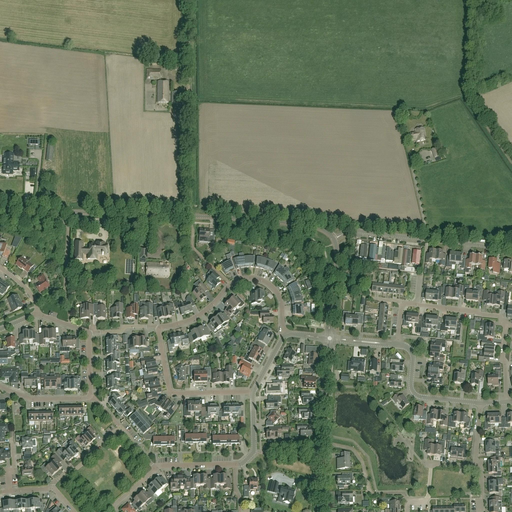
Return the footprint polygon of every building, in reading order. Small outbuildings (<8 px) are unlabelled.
[(146,79),(161,80),(161,70),(146,69),(146,79)] [(169,81),(158,81),(157,103),(169,103),(169,81)] [(181,93),(172,93),(172,103),(181,103),(181,93)] [(427,140),(424,128),(415,130),(415,132),(410,133),(412,140),(417,139),(417,142),(426,140),(427,140)] [(61,151),(69,152),(71,135),(63,134),(61,151)] [(55,151),(56,146),(47,145),(44,160),(51,161),(53,151),(55,151)] [(4,158),(3,166),(19,167),(19,164),(13,163),(13,155),(8,154),(6,154),(6,155),(6,158),(4,158)] [(19,167),(3,166),(3,175),(13,175),(13,171),(19,171),(19,167)] [(209,230),(200,229),(199,242),(207,243),(212,243),(213,237),(209,237),(209,230)] [(7,246),(0,243),(0,253),(0,254),(0,255),(0,257),(2,257),(3,257),(2,258),(7,260),(10,252),(6,250),(7,246)] [(76,243),(75,260),(82,260),(82,254),(88,254),(88,259),(96,260),(97,254),(107,255),(107,246),(104,246),(104,244),(96,244),(96,245),(90,245),(90,249),(82,249),(82,243),(76,243)] [(367,258),(369,245),(361,244),(360,258),(367,258)] [(403,249),(399,248),(398,258),(395,258),(395,262),(401,263),(403,249)] [(413,249),(412,263),(416,263),(416,260),(419,260),(421,250),(413,249)] [(436,261),(437,251),(430,251),(430,255),(427,254),(426,264),(431,264),(432,260),(436,261)] [(437,251),(436,261),(440,261),(440,266),(445,267),(446,255),(443,255),(443,252),(437,251)] [(456,263),(457,254),(451,253),(450,259),(447,259),(446,268),(449,268),(452,268),(452,266),(452,263),(456,263)] [(245,268),(243,257),(243,254),(239,254),(239,257),(239,259),(238,259),(236,260),(236,258),(232,259),(236,270),(240,268),(245,268)] [(463,254),(457,254),(456,263),(459,263),(459,269),(464,269),(465,260),(462,260),(463,254)] [(465,269),(465,273),(469,274),(469,272),(469,271),(471,271),(471,269),(471,265),(476,266),(476,256),(470,255),(470,260),(466,260),(465,269)] [(243,257),(245,268),(249,267),(253,268),(255,257),(251,256),(251,258),(249,258),(248,258),(248,256),(243,257)] [(476,256),(476,266),(480,266),(479,270),(485,271),(486,262),(482,262),(483,256),(476,256)] [(264,270),(267,259),(263,258),(263,260),(261,259),(260,259),(260,257),(256,257),(255,268),(259,268),(264,270)] [(22,258),(16,265),(21,269),(22,268),(28,273),(33,266),(30,263),(29,264),(22,258)] [(271,261),(267,259),(264,270),(268,271),(272,274),(277,264),(275,262),(273,264),(272,263),(271,263),(271,261)] [(490,259),(489,269),(494,269),(493,273),(499,274),(500,266),(496,266),(497,260),(490,259)] [(224,262),(220,265),(226,275),(231,272),(234,270),(231,260),(228,261),(228,263),(227,263),(226,264),(224,262)] [(147,263),(146,276),(169,277),(170,264),(147,263)] [(280,280),(288,272),(285,269),(283,270),(282,269),(281,268),(282,267),(279,265),(273,274),(276,276),(280,280)] [(214,289),(220,283),(217,280),(219,277),(211,270),(209,272),(207,275),(210,278),(206,281),(214,289)] [(288,272),(280,280),(283,283),(285,287),(295,281),(293,278),(291,279),(290,278),(289,276),(291,275),(288,272)] [(40,283),(35,286),(40,293),(49,287),(47,283),(46,284),(45,282),(47,280),(43,275),(38,279),(40,283)] [(3,295),(5,293),(10,286),(5,282),(4,283),(1,280),(0,281),(0,290),(1,291),(0,291),(0,294),(2,295),(3,295)] [(194,285),(197,290),(193,293),(200,302),(201,302),(204,301),(203,299),(206,297),(204,294),(207,291),(199,281),(194,285)] [(290,296),(301,292),(299,288),(297,289),(297,287),(296,286),(298,285),(296,282),(286,288),(288,291),(290,296)] [(452,299),(453,290),(449,290),(449,285),(443,285),(443,292),(446,293),(446,299),(452,299)] [(432,301),(433,292),(429,292),(430,289),(427,288),(427,286),(424,286),(423,294),(426,295),(426,301),(432,301)] [(453,290),(452,299),(459,300),(459,294),(463,294),(463,287),(458,286),(454,286),(453,290)] [(472,301),(473,292),(469,292),(470,286),(464,286),(464,294),(467,294),(466,301),(472,301)] [(473,292),(472,301),(478,302),(479,295),(482,296),(482,288),(477,287),(477,293),(473,292)] [(436,292),(433,292),(432,301),(438,302),(439,296),(441,296),(442,288),(439,288),(439,289),(437,289),(436,292)] [(256,291),(256,293),(251,293),(251,297),(251,304),(259,304),(262,302),(264,302),(264,291),(256,291)] [(302,296),(301,292),(290,296),(292,301),(292,304),(303,303),(303,300),(301,300),(301,298),(300,297),(302,296)] [(493,306),(494,297),(490,296),(490,292),(484,292),(483,301),(487,301),(487,306),(493,306)] [(497,297),(494,297),(493,306),(495,306),(494,307),(495,308),(498,308),(499,308),(499,307),(500,307),(500,301),(504,301),(505,293),(498,292),(497,297)] [(13,312),(23,308),(18,295),(8,300),(13,312)] [(187,303),(184,304),(187,313),(192,312),(189,302),(192,301),(191,298),(190,297),(187,298),(186,300),(187,303)] [(234,297),(229,301),(236,309),(236,308),(238,307),(239,308),(240,308),(241,307),(245,304),(241,300),(238,302),(234,297)] [(121,298),(121,304),(116,304),(116,307),(115,307),(115,309),(110,309),(110,312),(112,312),(112,319),(119,319),(119,312),(123,312),(123,304),(123,298),(121,298)] [(187,313),(184,304),(180,305),(179,302),(177,303),(177,301),(174,303),(176,308),(179,307),(182,315),(187,313)] [(236,309),(229,301),(224,306),(227,309),(227,310),(227,311),(225,313),(229,317),(232,314),(235,317),(240,313),(236,308),(236,309)] [(97,304),(93,304),(93,316),(97,316),(97,319),(105,319),(105,307),(97,307),(97,304)] [(152,317),(152,311),(152,304),(145,304),(140,304),(140,308),(140,319),(148,319),(148,317),(152,317)] [(167,308),(164,309),(165,318),(171,317),(170,311),(174,310),(173,304),(167,305),(166,308),(167,308)] [(89,310),(93,310),(93,305),(80,305),(80,310),(80,319),(89,319),(89,310)] [(134,312),(137,312),(137,305),(131,305),(131,309),(127,309),(127,319),(134,319),(134,312)] [(293,310),(292,315),(303,316),(304,312),(302,312),(302,310),(302,309),(306,308),(306,305),(292,306),(293,310)] [(163,306),(159,307),(157,307),(157,306),(153,307),(154,313),(158,313),(159,319),(165,318),(164,309),(163,306)] [(263,323),(273,323),(273,316),(269,316),(269,312),(260,312),(260,319),(263,319),(263,323)] [(349,313),(346,313),(343,313),(342,318),(345,319),(345,325),(351,326),(352,317),(348,317),(349,313)] [(412,324),(413,313),(409,313),(408,314),(408,315),(407,315),(406,321),(404,320),(403,326),(409,327),(409,323),(412,324)] [(413,313),(412,324),(415,324),(415,328),(422,328),(422,322),(418,322),(419,316),(418,316),(418,315),(418,314),(413,313)] [(228,324),(227,322),(229,320),(224,314),(221,316),(220,314),(215,318),(221,326),(222,326),(223,327),(224,327),(227,325),(228,324)] [(357,320),(363,320),(363,314),(355,314),(354,317),(352,317),(351,326),(353,326),(353,327),(356,327),(356,326),(357,326),(357,320)] [(432,326),(432,317),(427,317),(426,323),(423,323),(422,329),(428,329),(431,330),(431,326),(432,326)] [(432,317),(432,326),(435,326),(435,330),(440,330),(440,324),(438,324),(438,318),(432,317)] [(215,335),(223,329),(221,326),(215,318),(210,322),(211,323),(208,325),(215,335)] [(453,319),(452,319),(451,331),(455,332),(457,332),(457,335),(460,335),(461,329),(458,329),(456,329),(457,320),(457,319),(456,318),(454,318),(453,318),(453,319)] [(451,331),(452,319),(446,319),(446,324),(442,324),(441,331),(445,332),(448,332),(448,331),(451,331)] [(484,332),(494,333),(495,326),(489,325),(489,322),(482,321),(481,327),(483,328),(483,331),(484,332)] [(261,336),(270,341),(273,335),(269,333),(271,330),(263,326),(260,331),(263,333),(261,336)] [(197,330),(200,339),(210,336),(207,328),(203,329),(203,328),(197,330)] [(200,339),(197,330),(191,332),(191,334),(188,335),(191,343),(200,339)] [(29,341),(29,331),(23,332),(23,338),(19,338),(20,345),(26,344),(26,341),(29,341)] [(35,331),(29,331),(29,341),(29,344),(35,344),(35,346),(39,346),(39,335),(35,335),(35,331)] [(49,340),(49,331),(42,331),(42,335),(39,335),(39,346),(45,346),(45,340),(49,340)] [(49,343),(53,343),(54,344),(59,344),(59,335),(56,335),(55,331),(49,331),(49,340),(49,343)] [(494,333),(484,332),(483,335),(480,335),(479,340),(487,341),(487,338),(494,339),(494,333)] [(176,334),(178,344),(182,344),(183,347),(188,346),(187,339),(184,339),(183,333),(176,334)] [(178,344),(176,334),(170,336),(171,345),(168,346),(169,353),(173,352),(172,349),(174,348),(174,345),(178,344)] [(106,344),(115,344),(115,341),(118,341),(118,336),(107,336),(107,339),(106,339),(106,344)] [(253,343),(260,347),(262,344),(267,346),(270,341),(261,336),(259,339),(256,338),(254,343),(253,343)] [(11,339),(4,339),(7,339),(7,349),(15,348),(15,351),(18,351),(18,343),(15,343),(15,338),(11,338),(11,339)] [(69,348),(69,338),(62,338),(63,344),(59,344),(60,353),(70,352),(69,348)] [(76,338),(69,338),(69,348),(76,348),(76,350),(79,350),(79,342),(76,342),(76,338)] [(139,339),(139,352),(143,352),(150,352),(149,342),(146,342),(146,338),(139,339)] [(215,340),(221,350),(224,348),(221,345),(218,338),(215,340)] [(130,341),(130,343),(129,343),(129,353),(136,353),(136,352),(139,352),(139,339),(133,339),(133,341),(130,341)] [(482,342),(478,341),(478,343),(482,343),(482,345),(481,348),(484,348),(485,348),(485,352),(494,353),(495,347),(489,346),(489,342),(482,342)] [(431,351),(440,352),(441,348),(445,348),(445,343),(438,342),(437,345),(432,345),(431,351)] [(260,347),(253,343),(250,348),(253,350),(251,353),(260,358),(263,353),(257,349),(259,346),(260,347)] [(306,347),(305,350),(305,354),(309,354),(308,365),(317,366),(318,355),(316,355),(316,348),(306,347)] [(294,359),(293,358),(296,353),(288,349),(286,353),(286,354),(283,359),(290,363),(292,364),(294,365),(295,364),(296,361),(296,360),(294,359)] [(116,350),(107,350),(107,356),(113,356),(113,358),(119,358),(119,353),(116,353),(116,350)] [(440,352),(431,351),(430,358),(436,358),(436,362),(443,362),(444,357),(440,356),(440,352)] [(4,352),(4,356),(0,356),(0,364),(7,364),(7,359),(11,358),(11,356),(15,354),(15,352),(4,352)] [(494,353),(485,352),(484,356),(479,356),(479,362),(489,363),(489,359),(493,360),(494,353)] [(260,358),(251,353),(249,357),(246,355),(243,360),(251,364),(253,361),(257,364),(260,358)] [(119,358),(113,358),(113,361),(107,361),(107,366),(116,366),(116,363),(120,363),(119,358)] [(142,370),(156,367),(155,361),(151,362),(150,358),(140,360),(142,366),(142,370)] [(347,371),(364,372),(364,368),(365,368),(365,360),(351,359),(351,362),(347,362),(348,362),(347,371)] [(403,372),(404,364),(397,364),(397,361),(391,360),(390,363),(392,363),(392,371),(403,372)] [(243,367),(240,373),(238,373),(238,378),(242,378),(243,375),(244,376),(248,378),(252,371),(249,369),(251,366),(241,361),(239,365),(243,367)] [(376,377),(379,377),(380,366),(377,366),(377,361),(371,361),(370,372),(376,372),(376,377)] [(429,367),(429,373),(438,374),(439,370),(443,370),(443,364),(436,364),(435,367),(429,367)] [(185,374),(189,374),(189,366),(186,366),(183,368),(181,365),(175,369),(178,373),(178,382),(182,381),(182,380),(185,380),(185,374)] [(116,366),(107,366),(107,372),(114,372),(114,375),(120,375),(120,372),(121,372),(121,369),(117,369),(116,369),(116,366)] [(282,378),(289,378),(289,372),(293,371),(293,372),(293,366),(281,366),(282,369),(277,370),(277,377),(277,378),(278,378),(278,380),(281,380),(282,379),(282,378)] [(156,367),(142,370),(143,374),(144,380),(154,378),(153,375),(157,374),(156,367)] [(200,383),(200,373),(200,367),(190,367),(191,378),(194,378),(194,383),(200,383)] [(222,374),(222,384),(229,384),(229,380),(232,380),(232,367),(226,367),(226,374),(222,374)] [(204,373),(200,373),(200,383),(207,382),(207,377),(210,377),(210,368),(204,368),(204,373)] [(11,383),(18,383),(18,370),(2,371),(2,377),(11,377),(11,383)] [(222,372),(218,372),(218,370),(212,370),(212,380),(216,380),(216,384),(222,384),(222,374),(222,372)] [(33,374),(30,374),(31,388),(37,388),(36,379),(40,379),(40,376),(40,371),(36,371),(36,374),(33,374)] [(461,384),(465,384),(466,371),(460,371),(459,375),(455,374),(454,384),(461,384)] [(483,379),(483,372),(476,371),(476,376),(472,375),(471,385),(478,386),(479,378),(483,379)] [(501,379),(501,371),(495,371),(496,376),(488,377),(488,385),(495,385),(495,386),(498,386),(498,379),(501,379)] [(30,374),(30,379),(28,379),(27,372),(21,372),(21,379),(24,379),(25,388),(31,388),(30,374)] [(438,374),(429,373),(428,380),(434,380),(434,384),(442,385),(443,381),(442,381),(442,379),(440,378),(440,374),(438,374)] [(60,375),(54,375),(54,374),(50,374),(50,379),(51,389),(57,389),(57,385),(60,385),(60,375)] [(114,378),(107,378),(107,383),(116,383),(118,383),(118,380),(120,380),(120,378),(120,375),(114,375),(114,378)] [(398,382),(399,376),(391,375),(390,381),(392,381),(391,387),(401,388),(402,382),(398,382)] [(51,389),(50,379),(47,379),(47,376),(41,376),(41,381),(41,385),(45,385),(45,389),(51,389)] [(71,391),(70,376),(60,376),(61,386),(64,386),(64,391),(71,391)] [(80,377),(75,377),(75,376),(70,376),(71,391),(77,391),(77,386),(80,386),(80,377)] [(310,380),(310,377),(301,376),(301,381),(304,381),(304,388),(315,389),(315,385),(315,381),(310,380)] [(144,380),(145,390),(150,389),(160,387),(159,380),(154,381),(154,378),(144,380)] [(281,384),(282,384),(282,381),(273,381),(273,384),(266,384),(267,390),(265,390),(265,394),(281,394),(281,384)] [(116,383),(107,383),(108,389),(114,389),(114,392),(124,392),(124,388),(118,388),(118,386),(117,386),(116,383)] [(160,387),(150,389),(151,393),(146,394),(147,399),(155,398),(155,394),(161,393),(160,387)] [(309,403),(313,403),(313,396),(308,396),(308,392),(301,392),(301,396),(303,396),(303,405),(309,405),(309,403)] [(113,408),(120,402),(118,400),(121,397),(117,393),(112,397),(114,399),(109,403),(113,408)] [(403,409),(409,404),(405,399),(405,398),(403,396),(401,398),(398,394),(392,399),(396,404),(398,402),(403,409)] [(266,409),(277,409),(277,403),(281,403),(281,397),(273,398),(273,401),(266,402),(266,406),(266,409)] [(120,402),(113,408),(117,413),(124,407),(122,404),(126,400),(127,399),(125,398),(124,399),(120,402)] [(163,411),(169,402),(163,398),(159,404),(157,403),(156,400),(149,403),(150,406),(154,404),(163,411)] [(174,406),(169,402),(163,411),(166,413),(164,416),(168,420),(174,412),(171,410),(174,406)] [(188,408),(184,408),(184,417),(190,417),(190,412),(194,412),(195,412),(194,403),(188,403),(188,408)] [(201,403),(194,403),(195,412),(194,412),(195,417),(196,417),(198,417),(199,416),(205,416),(205,419),(205,413),(205,407),(201,407),(201,403)] [(124,407),(117,413),(121,417),(123,415),(126,418),(133,412),(127,404),(124,407)] [(221,418),(221,412),(219,412),(218,405),(213,406),(213,415),(216,414),(216,416),(216,417),(219,417),(219,418),(221,418)] [(229,414),(229,405),(223,405),(223,412),(221,412),(221,418),(224,418),(225,418),(226,417),(226,416),(226,414),(229,414)] [(240,405),(235,405),(235,416),(238,416),(238,418),(240,417),(240,423),(243,423),(243,417),(243,411),(243,405),(240,405)] [(423,413),(423,408),(417,407),(417,408),(414,408),(414,416),(419,417),(419,420),(426,421),(426,414),(423,413)] [(302,419),(311,419),(311,411),(305,412),(305,409),(299,409),(299,415),(302,415),(302,419)] [(276,412),(276,411),(270,412),(270,414),(267,418),(269,420),(267,421),(267,422),(266,423),(266,427),(273,427),(273,424),(280,418),(276,414),(276,412)] [(437,422),(438,412),(432,412),(431,415),(428,415),(427,425),(433,425),(433,421),(437,422)] [(438,412),(437,422),(441,422),(441,426),(447,427),(448,417),(444,417),(445,413),(438,412)] [(460,424),(461,413),(455,412),(455,414),(454,418),(449,417),(448,428),(455,428),(456,423),(460,424)] [(132,424),(140,417),(136,413),(129,419),(131,422),(131,423),(132,424)] [(461,413),(460,424),(460,425),(464,426),(464,429),(470,430),(471,419),(467,419),(468,415),(467,415),(467,413),(461,413)] [(494,424),(494,415),(488,415),(488,421),(484,421),(485,430),(488,430),(488,429),(491,429),(491,424),(494,424)] [(505,428),(504,419),(501,419),(501,415),(494,415),(494,424),(498,424),(499,428),(505,428)] [(143,421),(140,417),(132,424),(133,425),(134,425),(136,427),(143,421)] [(147,425),(143,421),(136,427),(138,430),(138,431),(139,432),(147,425)] [(0,442),(4,442),(3,432),(9,431),(9,424),(0,425),(0,442)] [(150,429),(147,425),(139,432),(140,433),(141,433),(143,435),(146,432),(150,429)] [(297,425),(297,429),(297,432),(300,432),(301,436),(311,436),(310,429),(304,429),(304,425),(297,425)] [(90,427),(90,428),(87,430),(89,432),(85,436),(91,443),(95,439),(93,436),(95,434),(94,432),(90,427)] [(277,434),(281,434),(281,428),(269,428),(269,432),(266,432),(267,439),(277,439),(277,434)] [(181,431),(181,432),(179,432),(179,439),(181,439),(181,442),(185,442),(185,444),(188,444),(188,445),(190,445),(190,435),(185,435),(185,431),(181,431)] [(153,435),(150,435),(150,440),(153,440),(153,446),(156,446),(156,448),(158,448),(158,438),(155,438),(155,434),(153,434),(153,435)] [(82,439),(80,436),(75,440),(79,445),(81,443),(82,444),(83,444),(86,447),(91,443),(85,436),(82,439)] [(25,453),(26,457),(32,457),(32,453),(31,453),(31,449),(33,449),(32,447),(36,447),(36,440),(32,440),(32,439),(22,439),(22,449),(26,449),(26,453),(25,453)] [(499,445),(499,442),(498,439),(492,439),(493,442),(486,442),(486,448),(495,448),(495,445),(499,445)] [(434,456),(435,447),(431,446),(432,441),(425,440),(424,451),(428,451),(427,455),(434,456)] [(67,451),(74,458),(79,454),(76,450),(78,448),(75,445),(72,441),(67,445),(70,448),(67,451)] [(435,447),(434,456),(440,457),(441,451),(444,451),(445,442),(439,442),(438,447),(435,447)] [(450,443),(449,445),(448,451),(451,452),(451,459),(457,460),(458,450),(454,450),(455,446),(455,444),(450,443)] [(458,450),(457,460),(463,460),(463,453),(466,453),(467,446),(461,445),(461,450),(458,450)] [(495,452),(495,448),(486,448),(486,454),(493,454),(493,457),(499,457),(499,451),(495,452)] [(74,458),(67,451),(65,453),(61,449),(56,453),(63,461),(66,459),(69,462),(74,458)] [(5,462),(4,459),(11,459),(10,452),(4,452),(4,450),(0,450),(0,463),(2,463),(2,462),(5,462)] [(344,468),(349,468),(349,453),(341,454),(341,459),(337,459),(337,470),(344,469),(344,468)] [(50,465),(57,472),(62,468),(59,464),(61,462),(55,455),(51,459),(53,461),(50,464),(50,465)] [(489,468),(500,468),(500,465),(500,458),(494,458),(490,458),(490,462),(488,462),(489,468)] [(33,476),(33,471),(32,468),(31,468),(31,462),(25,462),(25,467),(24,468),(22,468),(22,476),(33,476)] [(50,465),(47,468),(45,464),(40,468),(46,475),(49,473),(52,476),(57,472),(50,465)] [(500,468),(489,468),(489,469),(488,470),(488,472),(489,473),(489,474),(495,474),(495,477),(501,477),(501,471),(500,471),(500,468)] [(352,481),(352,479),(352,474),(342,474),(342,477),(337,477),(337,486),(339,486),(339,489),(344,489),(344,486),(349,486),(349,483),(351,483),(351,481),(352,481)] [(190,490),(190,482),(190,483),(186,483),(186,476),(180,477),(180,487),(184,487),(184,490),(185,491),(190,491),(190,490)] [(193,482),(190,482),(190,490),(196,490),(196,486),(200,486),(200,476),(193,476),(193,482)] [(210,490),(210,480),(206,480),(206,476),(200,476),(200,486),(204,485),(204,490),(210,490)] [(220,485),(220,476),(213,476),(213,480),(210,480),(210,490),(216,489),(216,485),(220,485)] [(226,476),(220,476),(220,485),(224,485),(224,489),(230,489),(230,479),(226,480),(226,476)] [(153,482),(160,490),(167,484),(167,483),(162,477),(159,479),(158,478),(153,482)] [(180,487),(180,477),(174,477),(174,480),(170,480),(170,488),(171,490),(176,490),(176,487),(180,487)] [(249,487),(244,487),(244,498),(249,498),(249,492),(250,492),(250,490),(257,490),(257,493),(261,493),(260,487),(257,487),(257,479),(249,479),(249,487)] [(489,488),(499,488),(498,486),(503,485),(503,479),(496,479),(496,482),(489,482),(489,488)] [(148,487),(149,488),(147,490),(148,492),(152,497),(160,490),(153,482),(148,487)] [(283,499),(282,502),(290,504),(291,502),(293,502),(294,496),(295,491),(290,490),(290,489),(286,488),(286,489),(281,488),(280,491),(277,490),(279,484),(270,482),(268,492),(276,494),(276,493),(280,494),(279,498),(283,499)] [(499,488),(489,488),(489,494),(496,494),(496,497),(502,497),(502,491),(499,492),(499,488)] [(146,494),(144,492),(139,496),(145,504),(150,499),(152,502),(155,500),(152,497),(148,492),(146,494)] [(352,504),(352,493),(342,493),(342,496),(338,496),(338,504),(352,504)] [(134,500),(135,502),(132,504),(133,505),(137,510),(139,511),(142,510),(140,508),(145,504),(139,496),(134,500)] [(395,499),(385,499),(381,499),(381,503),(384,506),(385,506),(390,505),(390,509),(399,509),(399,503),(395,503),(395,499)] [(492,499),(492,502),(490,502),(490,508),(502,508),(502,505),(501,499),(495,499),(492,499)] [(39,500),(33,500),(34,509),(37,509),(37,511),(43,511),(43,504),(40,505),(39,500)] [(10,511),(9,502),(3,502),(3,509),(0,509),(0,511),(6,511),(10,511)]
